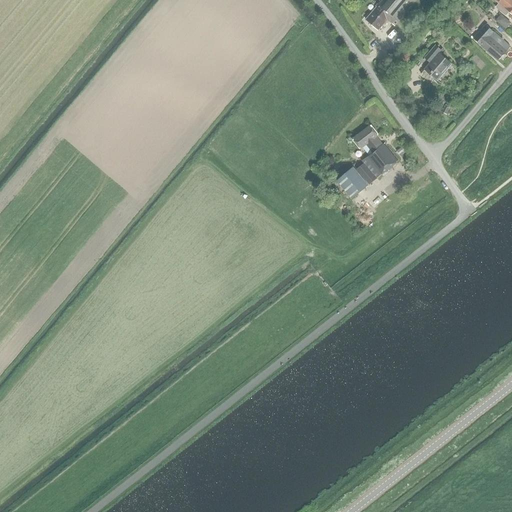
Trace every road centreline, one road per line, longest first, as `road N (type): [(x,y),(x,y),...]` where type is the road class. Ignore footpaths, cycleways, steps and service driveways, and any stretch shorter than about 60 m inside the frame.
road 1 (tertiary): [(352,511),(511,385)]
road 2 (unclassified): [(434,160),(315,0)]
road 3 (unclassified): [(434,160),(511,66)]
